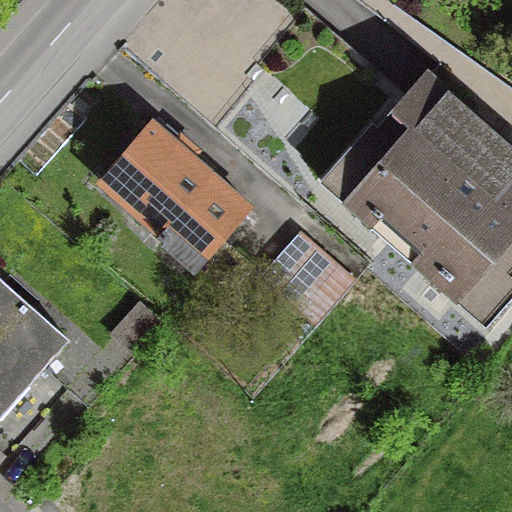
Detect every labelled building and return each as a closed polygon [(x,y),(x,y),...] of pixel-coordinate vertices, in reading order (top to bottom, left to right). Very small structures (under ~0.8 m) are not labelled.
[(511,169),(485,146),(494,136),(471,115),(468,119),(421,78),(374,132),(380,137),(363,155),(368,160),(347,184),(373,208),(360,222),(372,232),(384,218),(438,265),(426,279),(437,289),(439,288),(482,325),(511,290),(511,284),(503,276),(511,265),(511,169)] [(188,271),(215,240),(244,208),(206,175),(203,179),(145,128),(99,181),(157,232),(151,238),(188,271)] [(296,235),(259,277),(310,323),(347,280),(296,235)] [(0,444),(6,450),(61,389),(38,369),(63,340),(0,284),(0,444)] [(189,413),(150,379),(110,424),(147,457),(123,483),(155,511),(227,511),(247,490),(176,428),(189,413)]
